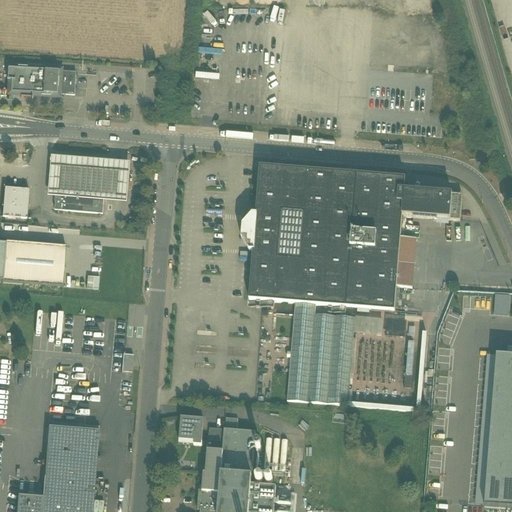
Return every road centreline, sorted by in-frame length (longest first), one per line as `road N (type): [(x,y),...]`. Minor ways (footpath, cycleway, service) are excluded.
road 1 (tertiary): [(168,140),(453,169),(480,186),(511,244)]
road 2 (residential): [(139,511),(168,140)]
road 3 (tertiary): [(44,130),(168,140)]
